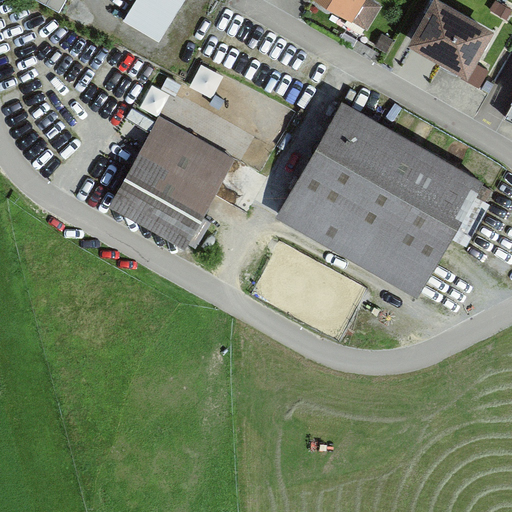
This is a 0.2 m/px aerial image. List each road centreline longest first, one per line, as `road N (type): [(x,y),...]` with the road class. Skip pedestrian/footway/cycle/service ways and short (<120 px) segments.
road 1 (residential): [(511,309),(435,345),(357,357),(72,212),(17,163),(0,118)]
road 2 (residential): [(511,181),(272,14)]
